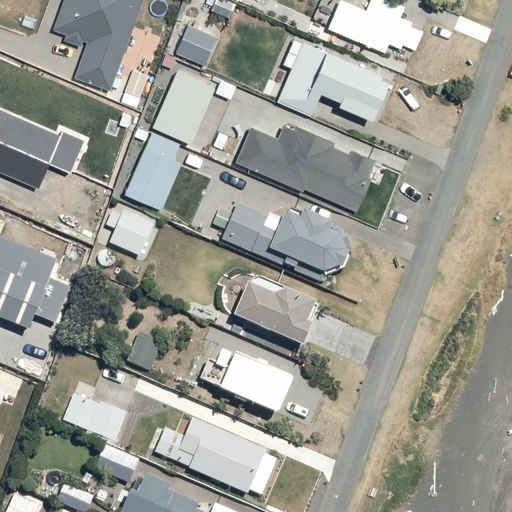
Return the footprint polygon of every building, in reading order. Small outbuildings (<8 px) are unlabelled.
[(65,0),(54,28),(69,34),(68,38),(87,45),(75,75),(112,90),(138,25),(148,0),(65,0)] [(368,0),(364,10),(340,0),(337,0),(326,27),(383,51),(386,43),(399,48),(410,22),(397,17),(402,7),(384,0),(368,0)] [(216,36),(187,23),(175,51),(204,64),(216,36)] [(388,76),(302,39),(276,100),(309,114),(318,92),(337,100),(335,104),(370,119),(388,76)] [(213,86),(175,70),(151,126),(189,141),(187,146),(202,152),(208,138),(193,132),(213,86)] [(363,210),(374,182),(370,180),(380,154),(356,145),(354,152),(339,146),(343,135),(288,114),(280,134),(251,123),(237,161),(363,210)] [(160,209),(181,162),(171,158),(177,143),(150,131),(123,192),(160,209)] [(233,208),(220,202),(213,219),(226,225),(220,239),(318,281),(326,278),(325,276),(336,270),(345,250),(344,248),(347,245),(339,226),(328,229),(331,221),(301,209),(298,217),(281,210),(273,230),(264,226),(268,216),(235,203),(233,208)] [(138,255),(152,220),(122,207),(107,243),(138,255)] [(56,259),(0,237),(0,316),(26,327),(32,312),(52,320),(65,287),(47,281),(56,259)] [(270,292),(244,281),(230,315),(300,343),(309,322),(304,320),(312,300),(284,287),(270,292)] [(148,369),(161,341),(137,330),(124,358),(148,369)] [(289,377),(231,353),(226,365),(206,356),(196,380),(275,412),(289,377)] [(98,404),(72,393),(61,419),(114,442),(128,411),(99,399),(98,404)] [(265,446),(191,417),(184,436),(164,428),(154,453),(188,466),(188,468),(247,491),(265,446)] [(128,483),(139,456),(104,442),(93,468),(128,483)] [(197,511),(191,509),(194,502),(166,489),(169,483),(143,471),(134,492),(128,489),(117,511),(197,511)] [(82,511),(83,511),(91,495),(62,483),(55,500),(82,511)] [(37,511),(41,504),(13,493),(4,511),(37,511)]
